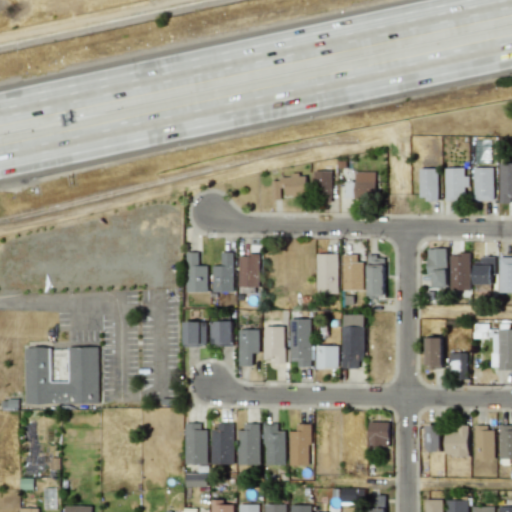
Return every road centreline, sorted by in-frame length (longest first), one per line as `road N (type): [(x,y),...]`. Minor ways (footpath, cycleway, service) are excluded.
road 1 (motorway): [(0,165),(511,57)]
road 2 (motorway): [(495,0),(0,106)]
road 3 (residential): [(210,383),(239,395),(511,399)]
road 4 (residential): [(405,511),(408,230)]
road 5 (residential): [(211,214),(247,225),(408,230)]
